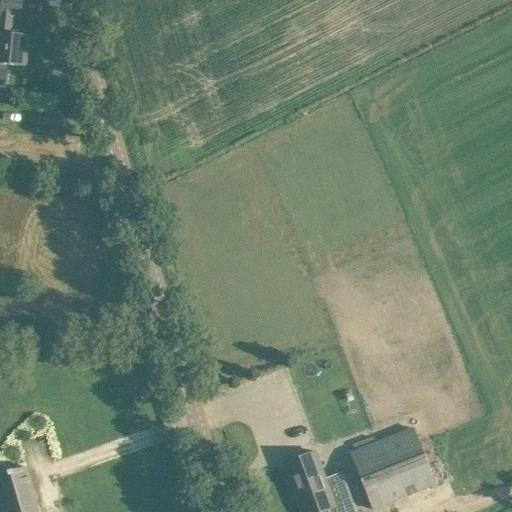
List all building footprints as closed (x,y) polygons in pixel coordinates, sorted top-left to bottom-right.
[(1,0),(0,11),(0,86),(5,87),(7,71),(5,70),(6,65),(23,67),(27,35),(10,34),(12,15),(21,16),(22,0),(1,0)] [(343,346),(267,371),(276,399),(334,380),(330,366),(348,361),(343,346)] [(350,454),(365,491),(373,509),(436,484),(413,429),(350,454)] [(284,464),(296,495),(300,494),(306,511),(356,511),(349,492),(333,498),(315,452),(284,464)] [(38,511),(32,492),(34,492),(27,467),(0,474),(0,508),(1,511),(38,511)]
